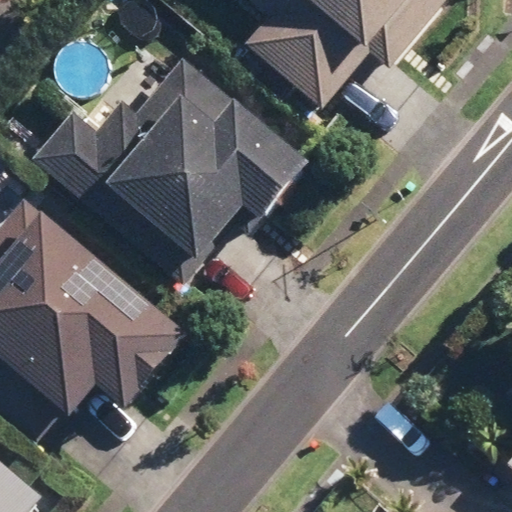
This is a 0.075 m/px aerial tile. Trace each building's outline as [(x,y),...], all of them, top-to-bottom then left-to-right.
[(254,0),(274,18),(256,39),(337,110),(434,0),(254,0)] [(82,117),(47,157),(202,292),(275,208),(286,218),(331,165),(204,55),(152,115),(136,101),(104,137),(82,117)] [(213,340),(44,193),(6,237),(0,231),(0,398),(53,445),(82,411),(93,420),(124,384),(153,409),(213,340)] [(511,411),(511,427),(491,451),(511,469),(511,364),(489,391),(511,411)] [(0,511),(67,511),(72,506),(0,443),(0,511)]
